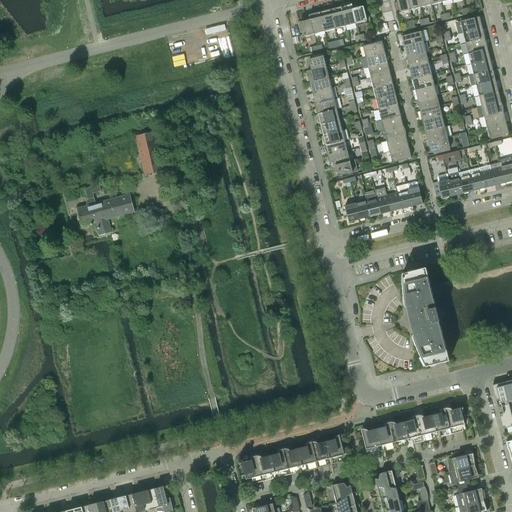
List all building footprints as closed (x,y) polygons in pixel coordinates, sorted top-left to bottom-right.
[(396,0),(399,13),(410,10),(407,0),(396,0)] [(407,0),(410,10),(421,7),(418,0),(407,0)] [(352,4),(341,7),(346,26),(356,24),(352,9),(353,9),(352,4)] [(363,6),(353,9),(352,9),(356,24),(367,21),(363,6)] [(341,7),(330,9),(335,29),(346,26),(341,7)] [(330,9),(320,12),(325,32),(335,29),(330,9)] [(309,15),(310,20),(310,19),(314,34),(325,32),(320,12),(309,15)] [(482,28),(479,17),(455,23),(458,34),(463,33),(482,28)] [(303,37),(314,34),(310,19),(310,20),(299,22),(303,37)] [(485,38),(482,28),(463,33),(465,43),(485,38)] [(401,36),(404,47),(424,42),(421,31),(401,36)] [(485,38),(465,43),(468,53),(487,49),(485,38)] [(363,46),(365,57),(385,52),(382,41),(363,46)] [(424,42),(404,47),(407,58),(426,53),(424,42)] [(487,49),(468,53),(471,64),(490,59),(487,49)] [(385,52),(365,57),(368,67),(387,63),(385,52)] [(426,53),(407,58),(409,68),(429,63),(426,53)] [(309,59),(311,70),(326,67),(323,56),(309,59)] [(493,70),(490,59),(471,64),(473,74),(493,70)] [(387,63),(368,67),(371,78),(390,73),(387,63)] [(429,63),(409,68),(412,79),(431,74),(429,63)] [(307,71),(309,82),(329,77),(326,67),(311,70),(307,71)] [(493,70),(473,74),(469,76),(471,86),(476,85),(495,80),(493,70)] [(390,73),(371,78),(373,88),(393,84),(390,73)] [(431,74),(412,79),(415,90),(434,85),(431,74)] [(329,77),(309,82),(312,93),(331,88),(329,77)] [(498,91),(495,80),(476,85),(479,96),(498,91)] [(393,84),(373,88),(376,99),(395,94),(393,84)] [(434,85),(415,90),(417,100),(437,95),(434,85)] [(331,88),(312,93),(315,103),(334,98),(331,88)] [(501,101),(498,91),(479,96),(481,106),(501,101)] [(395,94),(376,99),(378,109),(398,104),(395,94)] [(437,95),(417,100),(420,111),(439,106),(437,95)] [(334,98),(315,103),(317,114),(337,109),(334,98)] [(501,101),(481,106),(476,107),(479,118),(484,117),(503,112),(501,101)] [(398,104),(378,109),(381,120),(401,115),(398,104)] [(439,106),(420,111),(423,121),(442,116),(439,106)] [(337,109),(317,114),(320,125),(339,120),(337,109)] [(506,122),(503,112),(484,117),(487,127),(506,122)] [(401,115),(381,120),(384,131),(403,126),(401,115)] [(442,116),(423,121),(425,131),(445,127),(442,116)] [(339,120),(320,125),(323,135),(342,130),(339,120)] [(506,122),(487,127),(489,138),(509,133),(506,122)] [(403,126),(384,131),(386,141),(406,136),(403,126)] [(445,127),(425,131),(428,142),(447,137),(445,127)] [(342,130),(323,135),(325,145),(345,141),(342,130)] [(136,135),(145,175),(163,171),(154,131),(136,135)] [(406,136),(386,141),(389,152),(409,147),(406,136)] [(447,137),(428,142),(431,153),(450,148),(447,137)] [(345,141),(325,145),(328,156),(347,151),(345,141)] [(409,147),(389,152),(392,163),(411,158),(409,147)] [(350,161),(347,151),(328,156),(331,167),(335,166),(335,165),(350,161)] [(500,160),(500,162),(505,183),(511,181),(511,163),(510,157),(500,160)] [(358,171),(356,165),(355,160),(350,161),(335,165),(335,166),(338,176),(358,171)] [(500,162),(490,165),(494,184),(499,183),(499,184),(505,183),(500,162)] [(490,165),(479,168),(484,188),(490,187),(490,185),(494,184),(490,165)] [(479,168),(469,170),(474,189),(478,188),(478,190),(484,188),(479,168)] [(469,170),(458,173),(463,193),(470,192),(469,190),(474,189),(469,170)] [(463,193),(458,173),(458,172),(448,175),(453,195),(457,194),(457,195),(463,193)] [(448,175),(447,174),(438,176),(437,178),(442,199),(449,197),(448,196),(453,195),(448,175)] [(423,204),(418,183),(416,182),(406,184),(412,205),(416,204),(416,205),(423,204)] [(85,188),(90,204),(96,202),(93,193),(101,190),(100,184),(85,188)] [(412,205),(406,184),(396,187),(397,193),(401,209),(408,207),(407,206),(412,205)] [(96,202),(90,204),(77,207),(82,226),(96,223),(99,235),(112,232),(109,219),(135,212),(130,193),(96,202)] [(381,214),(376,198),(375,193),(365,196),(366,200),(370,215),(374,214),(374,216),(381,214)] [(397,193),(387,195),(391,210),(395,209),(395,211),(401,209),(397,193)] [(391,210),(387,195),(376,198),(381,214),(387,213),(386,211),(391,210)] [(370,215),(366,200),(355,203),(360,219),(366,218),(365,216),(370,215)] [(349,222),(360,219),(355,203),(345,206),(349,222)] [(426,267),(413,270),(412,270),(411,270),(410,270),(409,270),(409,271),(408,271),(407,272),(402,273),(402,284),(403,291),(405,307),(408,307),(409,310),(409,313),(410,316),(411,319),(411,322),(413,328),(414,331),(415,334),(412,335),(414,341),(416,346),(418,351),(421,357),(423,362),(426,366),(430,365),(431,366),(432,366),(433,366),(434,366),(435,365),(436,365),(436,364),(437,364),(449,360),(426,267)] [(511,404),(511,383),(510,384),(509,381),(503,382),(508,404),(508,405),(509,405),(511,404)] [(503,382),(492,385),(496,400),(499,399),(501,406),(508,404),(503,382)] [(508,404),(501,406),(503,413),(499,414),(503,428),(511,426),(511,416),(509,405),(508,405),(508,404)] [(447,408),(446,408),(445,408),(451,431),(465,427),(462,415),(463,407),(452,410),(451,409),(450,408),(449,408),(448,408),(447,408)] [(441,413),(432,415),(437,435),(451,431),(445,408),(444,408),(443,409),(442,409),(441,410),(440,412),(441,413)] [(413,420),(404,422),(409,442),(423,438),(417,415),(416,415),(415,416),(414,417),(413,417),(413,418),(412,419),(413,420)] [(419,415),(418,415),(417,415),(423,438),(437,435),(432,415),(424,417),(423,416),(423,415),(421,415),(420,415),(419,415)] [(385,427),(376,429),(381,449),(395,445),(389,422),(388,422),(387,423),(386,424),(385,424),(384,426),(385,427)] [(391,422),(390,422),(389,422),(395,445),(409,442),(404,422),(396,424),(395,423),(395,422),(393,422),(392,422),(391,422)] [(376,429),(368,431),(367,430),(366,429),(365,429),(364,429),(363,429),(361,429),(364,441),(362,442),(365,455),(371,454),(370,451),(381,449),(376,429)] [(334,439),(326,442),(331,461),(345,458),(340,438),(339,434),(338,435),(337,435),(336,436),(335,437),(334,438),(334,439)] [(314,441),(312,441),(311,442),(317,465),(331,461),(326,442),(318,444),(317,442),(316,442),(315,441),(314,441)] [(306,446),(298,449),(303,468),(317,465),(311,442),(310,442),(309,442),(308,443),(307,444),(306,445),(306,446)] [(285,448),(284,448),(283,449),(289,472),(303,468),(298,449),(290,451),(289,449),(287,449),(286,448),(285,448)] [(279,453),(270,456),(275,475),(289,472),(283,449),(282,449),(281,449),(280,450),(279,451),(278,452),(279,453)] [(475,465),(473,453),(472,453),(471,452),(470,451),(469,451),(468,451),(467,451),(466,452),(466,453),(465,453),(465,454),(465,455),(466,456),(463,457),(463,455),(447,459),(448,470),(449,472),(475,465)] [(257,455),(256,455),(255,456),(261,479),(275,475),(270,456),(262,458),(261,456),(259,456),(258,455),(257,455)] [(251,458),(250,459),(251,460),(239,463),(244,470),(247,482),(261,479),(255,456),(254,456),(253,456),(253,457),(252,457),(251,458)] [(434,462),(428,464),(432,476),(438,475),(434,462)] [(479,477),(475,465),(449,472),(452,485),(456,484),(458,488),(470,485),(469,478),(471,478),(471,479),(479,477)] [(425,478),(422,466),(416,467),(419,479),(425,478)] [(396,488),(394,478),(398,477),(400,474),(399,468),(381,473),(380,473),(380,474),(379,474),(379,475),(379,479),(375,478),(374,486),(396,488)] [(332,485),(336,503),(355,491),(350,484),(347,487),(345,484),(345,483),(344,483),(342,482),(332,485)] [(484,500),(482,488),(474,490),(474,491),(472,491),(470,485),(458,488),(459,494),(455,495),(458,507),(484,500)] [(163,486),(152,489),(157,511),(166,511),(173,510),(170,497),(166,498),(163,486)] [(396,488),(374,486),(374,490),(378,490),(377,497),(399,500),(396,488)] [(419,489),(420,495),(427,493),(427,491),(426,490),(425,487),(424,486),(419,489)] [(157,511),(152,489),(141,492),(145,511),(157,511)] [(355,491),(336,503),(338,511),(342,511),(357,502),(353,496),(357,495),(355,491)] [(145,511),(141,492),(130,495),(133,511),(145,511)] [(309,494),(303,495),(306,508),(312,506),(309,494)] [(133,511),(130,495),(119,497),(122,511),(133,511)] [(122,511),(119,497),(107,500),(110,511),(122,511)] [(300,509),(297,497),(290,498),(294,511),(300,509)] [(399,500),(377,497),(377,502),(381,502),(380,509),(402,511),(399,500)] [(110,511),(107,500),(96,503),(98,511),(110,511)] [(487,511),(488,511),(484,500),(458,507),(459,511),(487,511)] [(357,502),(342,511),(359,511),(356,508),(360,506),(357,502)] [(98,511),(96,503),(85,506),(86,511),(98,511)] [(280,511),(279,508),(274,509),(273,503),(264,505),(264,506),(262,507),(262,506),(260,506),(259,505),(258,505),(258,504),(257,504),(256,504),(255,504),(254,505),(254,506),(253,507),(253,508),(252,508),(253,511),(280,511)]
